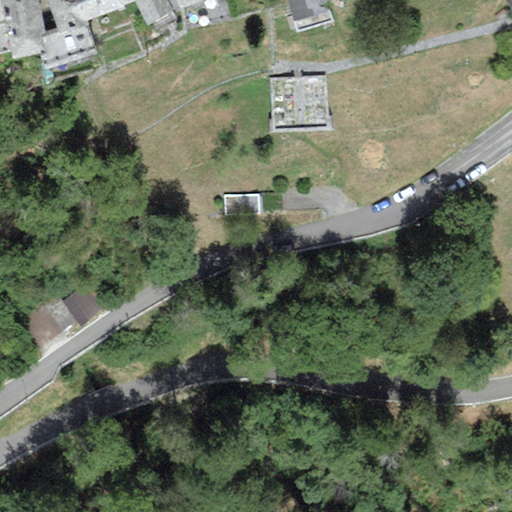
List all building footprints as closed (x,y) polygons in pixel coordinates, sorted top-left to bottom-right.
[(0,0),(4,21),(40,15),(40,11),(49,7),(46,0),(0,0)] [(85,21),(77,0),(46,0),(49,7),(56,27),(59,34),(87,26),(85,21)] [(118,0),(77,0),(85,21),(122,9),(122,7),(118,0)] [(118,0),(122,7),(134,1),(146,25),(149,24),(154,32),(176,21),(173,14),(166,0),(118,0)] [(180,9),(199,1),(198,0),(166,0),(173,14),(180,9)] [(287,0),(292,23),(329,12),(324,0),(287,0)] [(43,31),(40,15),(4,21),(11,60),(39,54),(44,53),(41,35),(44,34),(43,31)] [(56,27),(43,31),(44,34),(41,35),(44,53),(39,54),(43,70),(96,52),(87,26),(59,34),(56,27)] [(231,212),(265,210),(264,192),(229,194),(231,212)] [(56,288),(15,313),(36,347),(77,322),(113,299),(82,285),(63,299),(56,288)]
